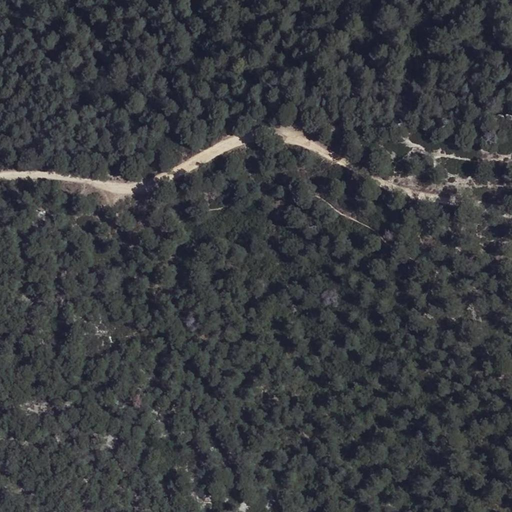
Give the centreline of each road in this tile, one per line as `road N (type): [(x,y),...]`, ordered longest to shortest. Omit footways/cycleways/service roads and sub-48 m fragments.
road 1 (track): [(0,182),(164,179),(256,137),(286,133),(420,182),(511,197)]
road 2 (track): [(511,287),(423,264),(369,220),(309,188),(283,182),(154,209),(82,182)]
